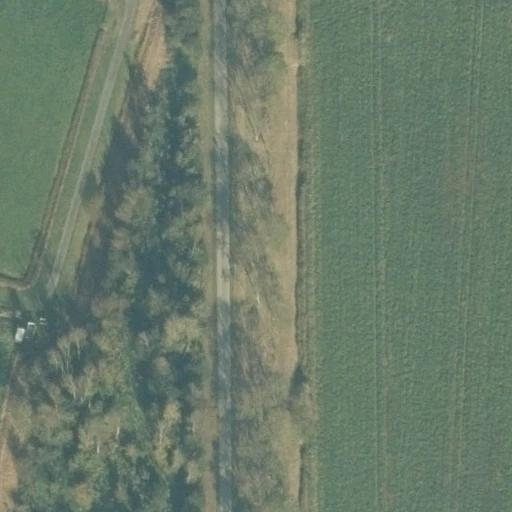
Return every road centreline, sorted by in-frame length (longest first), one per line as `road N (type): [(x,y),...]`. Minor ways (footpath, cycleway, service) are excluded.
road 1 (unclassified): [(226,511),(220,0)]
road 2 (residential): [(0,296),(30,306),(50,291),(132,0)]
